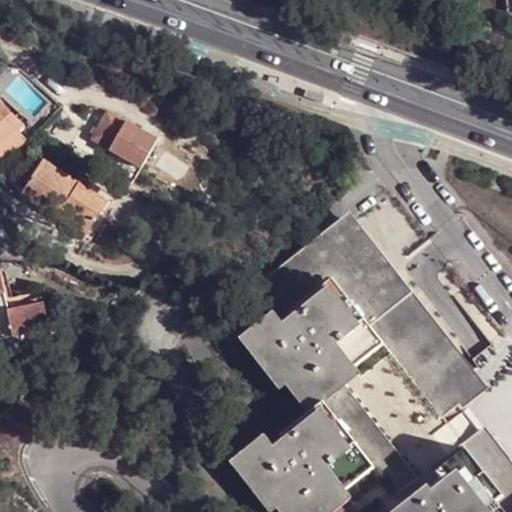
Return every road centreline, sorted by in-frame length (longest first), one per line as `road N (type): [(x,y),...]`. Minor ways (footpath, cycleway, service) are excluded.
road 1 (primary): [(118,0),(400,98)]
road 2 (residential): [(400,98),(395,149),(511,301)]
road 3 (residential): [(177,511),(127,467),(83,454),(65,464),(72,511)]
